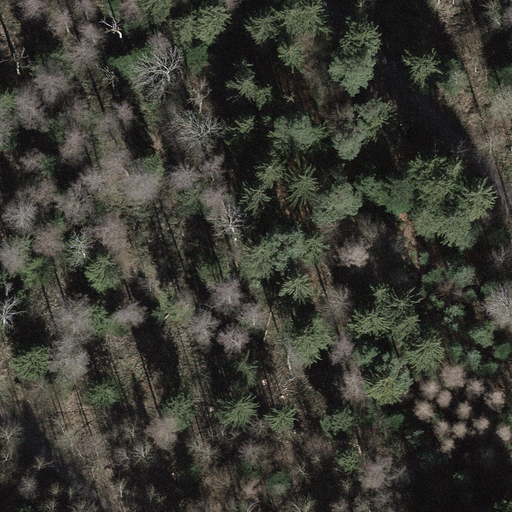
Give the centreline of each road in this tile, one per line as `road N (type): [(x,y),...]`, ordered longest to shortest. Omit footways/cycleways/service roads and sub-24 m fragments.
road 1 (track): [(317,0),(511,209)]
road 2 (track): [(0,410),(107,511)]
